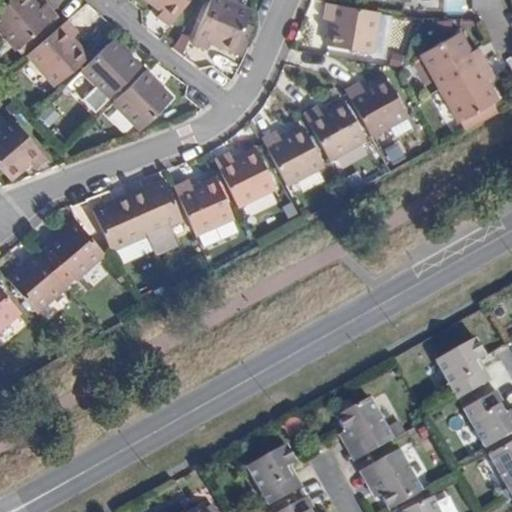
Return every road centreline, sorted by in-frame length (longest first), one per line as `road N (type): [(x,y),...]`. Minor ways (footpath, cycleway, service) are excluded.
road 1 (secondary): [(511,231),(59,485)]
road 2 (residential): [(231,109),(171,145),(0,205)]
road 3 (residential): [(101,0),(231,109)]
road 4 (residential): [(286,0),(231,109)]
